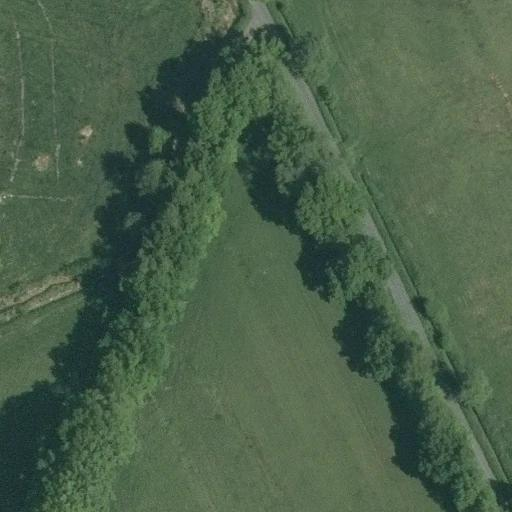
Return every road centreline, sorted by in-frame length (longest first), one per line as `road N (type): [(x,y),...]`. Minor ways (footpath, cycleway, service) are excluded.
road 1 (track): [(506,511),(259,0)]
road 2 (track): [(268,17),(240,46),(46,511)]
